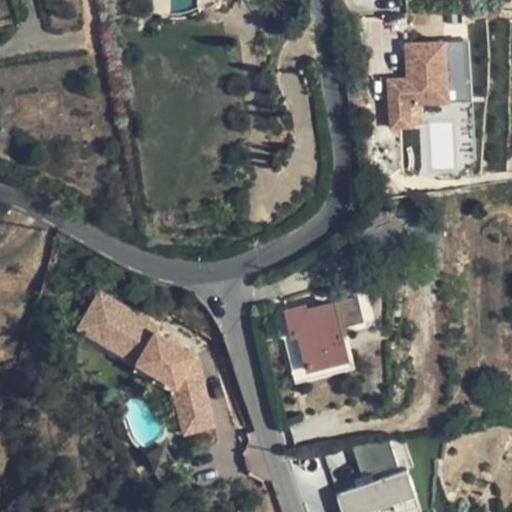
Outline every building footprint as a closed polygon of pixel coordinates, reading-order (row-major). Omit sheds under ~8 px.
[(298,21),(299,8),(285,8),(285,21),(298,21)] [(447,41),(408,44),(410,79),(411,104),(451,102),(447,41)] [(410,79),(390,80),(393,128),(413,127),(411,104),(410,79)] [(442,249),(441,195),(408,200),(408,217),(409,249),(442,249)] [(392,203),(369,207),(346,222),(350,230),(347,232),(363,262),(390,250),(409,249),(408,217),(399,217),(398,213),(394,213),(392,203)] [(114,303),(100,294),(79,329),(138,366),(142,359),(96,331),(114,303)] [(339,328),(346,326),(362,322),(356,297),(307,309),(306,305),(286,309),(292,335),(287,336),(294,371),(345,359),(339,328)] [(159,331),(114,303),(96,331),(142,359),(138,366),(176,389),(172,396),(184,436),(213,428),(196,369),(191,365),(194,361),(155,337),(159,331)] [(345,359),(353,357),(346,326),(339,328),(345,359)] [(355,368),(353,357),(345,359),(294,371),(296,382),(355,368)] [(176,389),(138,366),(134,372),(172,396),(176,389)] [(403,468),(393,436),(360,446),(369,475),(386,470),(387,472),(403,468)] [(426,511),(410,466),(340,490),(347,511),(426,511)]
